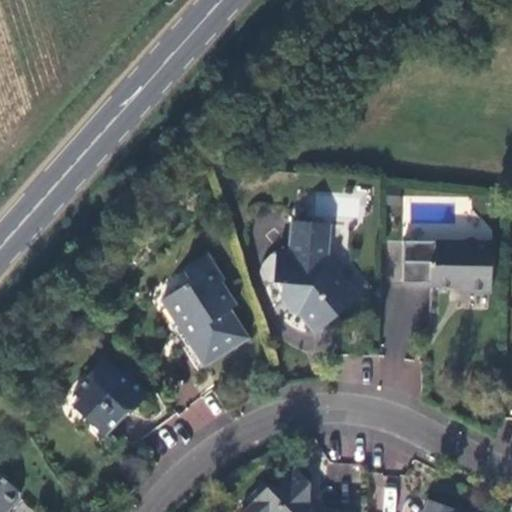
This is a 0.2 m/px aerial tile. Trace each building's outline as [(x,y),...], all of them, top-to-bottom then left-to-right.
[(330,257),(333,224),(297,220),(293,253),(280,252),(277,280),(285,282),(285,299),(294,310),(303,311),(319,330),(361,296),(330,257)] [(495,292),(496,242),(439,241),(440,261),(435,262),(434,286),(469,288),(469,292),(495,292)] [(228,277),(212,252),(189,264),(188,265),(187,267),(187,269),(188,271),(193,278),(165,298),(181,322),(185,322),(196,341),(193,342),(206,364),(251,336),(234,308),(239,303),(225,280),(228,277)] [(77,391),(81,395),(89,402),(89,417),(106,433),(129,408),(132,411),(149,394),(133,379),(131,381),(105,356),(90,372),(91,374),(77,391)] [(89,402),(81,395),(74,404),(89,417),(89,402)] [(326,509),(327,503),(313,503),(312,488),(313,480),(299,466),(286,478),(285,484),(270,484),(268,481),(254,493),(257,497),(243,511),(354,511),(355,511),(326,509)] [(0,511),(2,511),(5,510),(10,510),(19,500),(18,495),(0,478),(0,511)] [(313,503),(327,503),(312,488),(313,503)] [(383,488),(383,509),(396,508),(395,488),(383,488)] [(460,511),(462,508),(431,498),(425,511),(460,511)]
